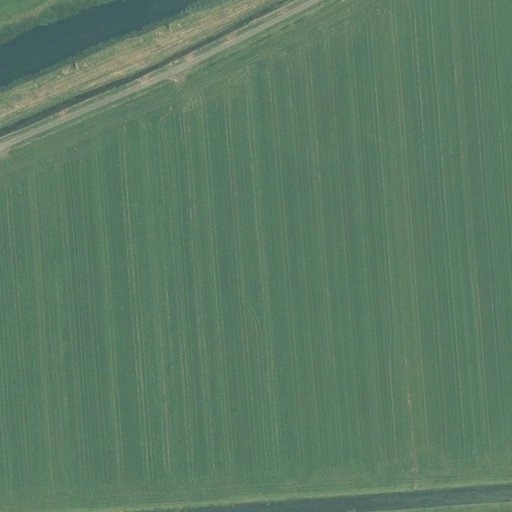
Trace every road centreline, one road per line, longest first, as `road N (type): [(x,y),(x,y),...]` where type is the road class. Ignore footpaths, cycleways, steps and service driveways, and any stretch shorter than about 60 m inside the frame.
road 1 (unclassified): [(0,147),(177,69),(305,0)]
road 2 (track): [(0,112),(254,0)]
